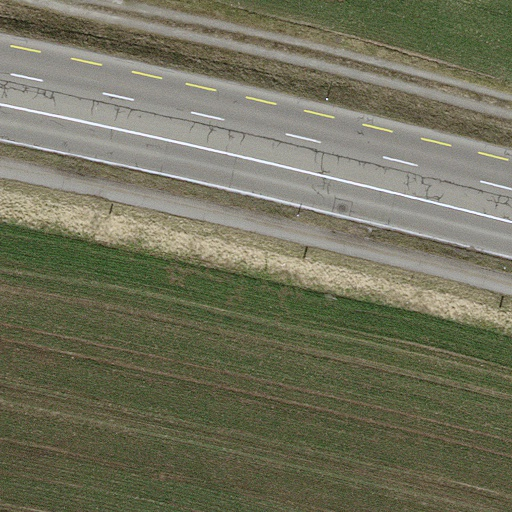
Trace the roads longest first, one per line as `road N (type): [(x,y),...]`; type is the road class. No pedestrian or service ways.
road 1 (primary): [(0,92),(511,209)]
road 2 (track): [(511,108),(72,0)]
